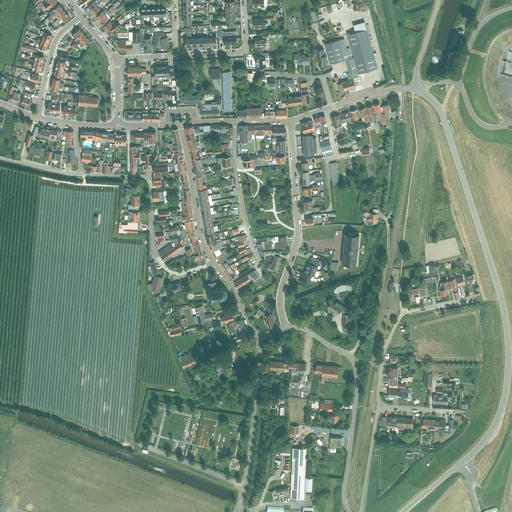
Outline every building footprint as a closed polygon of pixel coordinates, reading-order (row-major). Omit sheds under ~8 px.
[(56,0),(51,0),(44,6),(47,10),(51,7),(57,2),(56,0)] [(95,0),(94,1),(88,6),(91,10),(97,5),(99,3),(102,1),(102,0),(95,0)] [(329,2),(319,5),(319,7),(315,8),(316,13),(331,9),(329,2)] [(101,9),(100,8),(102,6),(99,3),(97,5),(91,10),(94,14),(101,9)] [(55,15),(63,8),(59,4),(50,12),(52,14),(53,13),(55,15)] [(58,18),(66,12),(63,8),(55,15),(53,17),(49,19),(51,21),(57,17),(58,18)] [(99,20),(107,13),(110,11),(109,9),(107,10),(106,8),(102,10),(95,15),(99,20)] [(108,14),(111,12),(110,11),(107,13),(99,20),(102,24),(110,17),(108,14)] [(69,16),(66,12),(58,18),(49,26),(53,30),(56,27),(55,26),(59,23),(58,22),(61,19),(63,21),(69,16)] [(265,19),(255,19),(255,27),(265,27),(265,19)] [(106,30),(113,24),(115,23),(114,22),(112,23),(110,20),(103,26),(106,30)] [(344,38),(325,44),(330,63),(345,59),(345,60),(349,73),(347,74),(349,80),(339,83),(337,76),(335,77),(336,81),(333,82),(335,89),(338,88),(339,92),(356,87),(353,78),(354,78),(358,76),(357,73),(377,67),(365,21),(354,24),(356,32),(348,34),(352,49),(354,57),(352,58),(351,52),(348,53),(344,38)] [(116,29),(114,26),(116,25),(115,23),(113,24),(106,30),(109,34),(116,29)] [(77,37),(83,32),(80,28),(72,35),(73,36),(75,35),(77,37)] [(45,33),(43,37),(50,40),(52,35),(42,30),(41,33),(43,34),(44,33),(45,33)] [(224,30),(220,30),(220,37),(224,37),(224,44),(229,43),(229,42),(237,42),(236,34),(232,34),(232,32),(224,33),(224,30)] [(80,41),(86,36),(83,32),(77,37),(77,38),(75,39),(76,40),(78,39),(80,41)] [(158,36),(157,36),(158,47),(161,47),(161,48),(168,47),(168,37),(165,37),(164,33),(157,33),(158,36)] [(262,37),(256,37),(256,46),(267,45),(266,37),(269,37),(269,33),(262,34),(262,37)] [(141,41),(144,41),(144,48),(151,48),(151,38),(144,38),(144,35),(140,35),(141,41)] [(90,40),(86,36),(80,41),(79,43),(82,47),(90,40)] [(46,50),(48,45),(37,40),(36,43),(39,44),(39,43),(40,43),(39,47),(46,50)] [(129,40),(119,40),(119,49),(132,49),(132,44),(131,42),(129,42),(129,40)] [(316,53),(318,53),(318,64),(326,64),(326,55),(324,55),(324,49),(316,49),(316,53)] [(456,58),(457,54),(450,51),(447,60),(453,62),(453,61),(454,57),(456,58)] [(258,56),(257,56),(257,67),(266,67),(265,57),(268,57),(268,52),(258,53),(258,56)] [(294,62),(299,62),(299,63),(305,63),(305,64),(310,64),(310,57),(306,57),(306,55),(299,55),(299,54),(294,54),(294,62)] [(163,76),(162,66),(155,67),(155,72),(152,72),(153,79),(159,79),(159,76),(163,76)] [(175,71),(169,72),(169,66),(162,66),(163,76),(166,76),(166,78),(175,78),(175,71)] [(128,74),(128,76),(141,76),(142,82),(150,81),(149,73),(146,73),(146,68),(141,68),(141,67),(128,67),(128,70),(126,70),(126,74),(128,74)] [(231,76),(231,71),(223,71),(220,71),(220,69),(217,69),(214,68),(212,69),(210,69),(210,77),(213,77),(213,79),(213,80),(214,82),(215,84),(214,85),(214,86),(215,87),(215,88),(216,89),(217,89),(218,89),(219,89),(220,90),(220,91),(221,92),(221,93),(221,94),(222,95),(222,96),(222,97),(222,98),(221,100),(221,101),(221,102),(222,103),(217,104),(217,102),(211,102),(211,104),(205,104),(205,107),(217,106),(220,106),(220,109),(224,109),(224,110),(225,110),(227,110),(228,110),(232,110),(231,103),(232,100),(231,98),(231,93),(232,91),(231,89),(231,80),(231,78),(231,76)] [(67,73),(65,72),(55,70),(54,75),(65,78),(67,73)] [(26,71),(25,75),(31,76),(31,80),(38,82),(39,75),(26,71)] [(0,74),(0,82),(3,83),(4,80),(8,82),(10,75),(6,74),(5,76),(0,74)] [(304,90),(308,90),(308,87),(307,87),(306,82),(300,83),(302,94),(301,94),(301,95),(302,103),(310,102),(311,102),(310,98),(309,98),(308,93),(305,93),(304,90)] [(13,91),(10,99),(18,102),(21,94),(13,91)] [(204,95),(196,95),(191,95),(191,91),(181,91),(181,95),(181,102),(199,102),(200,110),(199,110),(200,115),(206,115),(206,116),(220,115),(220,109),(220,106),(217,106),(205,107),(205,104),(205,101),(204,95)] [(24,96),(21,103),(28,105),(30,98),(27,97),(29,93),(25,92),(24,96)] [(89,95),(79,95),(78,105),(98,106),(98,97),(88,97),(89,95)] [(302,103),(301,95),(288,97),(289,105),(302,103)] [(53,112),(54,104),(55,96),(52,96),(51,103),(48,103),(47,111),(53,112)] [(69,114),(70,106),(71,99),(68,98),(67,106),(64,105),(63,113),(69,114)] [(379,111),(381,119),(384,118),(380,103),(373,105),(375,112),(379,111)] [(383,110),(384,114),(383,114),(384,118),(389,116),(388,113),(391,112),(389,104),(383,106),(384,110),(383,110)] [(372,105),(366,107),(370,120),(373,119),(376,128),(379,128),(377,121),(372,105)] [(262,107),(247,108),(247,109),(239,109),(239,118),(262,117),(262,107)] [(265,107),(265,117),(274,117),(273,107),(265,107)] [(364,116),(365,122),(369,121),(365,107),(359,109),(361,116),(364,116)] [(358,109),(350,111),(352,119),(360,117),(358,109)] [(154,110),(154,113),(154,121),(160,121),(160,117),(164,117),(164,113),(160,113),(160,110),(154,110)] [(142,120),(143,112),(143,111),(136,111),(125,111),(125,120),(142,120)] [(349,111),(339,114),(341,122),(342,125),(346,124),(346,121),(351,119),(349,111)] [(324,114),(318,116),(321,125),(320,125),(321,129),(325,128),(324,123),(327,122),(324,114)] [(333,123),(334,127),(341,125),(338,115),(332,117),(333,123)] [(311,120),(301,123),(304,133),(306,132),(306,134),(304,134),(302,134),(304,155),(314,154),(314,151),(317,151),(316,136),(313,136),(313,130),(314,130),(313,127),(314,126),(313,122),(312,122),(311,120)] [(225,130),(228,130),(229,126),(229,125),(214,125),(214,130),(221,130),(221,133),(225,133),(225,130)] [(248,139),(247,125),(238,126),(239,133),(241,133),(241,146),(248,146),(248,139)] [(256,134),(255,125),(247,125),(248,139),(252,139),(252,133),(254,133),(254,134),(256,134)] [(265,134),(265,125),(255,125),(256,134),(265,134)] [(49,139),(51,129),(36,126),(33,135),(37,136),(37,140),(39,140),(40,136),(44,137),(44,138),(49,139)] [(173,143),(169,143),(170,145),(171,150),(173,150),(173,149),(182,147),(178,129),(177,128),(172,129),(174,136),(171,137),(173,143)] [(57,130),(51,129),(49,139),(50,139),(50,138),(56,139),(56,138),(57,130)] [(75,145),(74,131),(74,130),(64,131),(64,136),(66,136),(67,145),(75,145)] [(95,139),(96,131),(81,130),(81,136),(86,136),(86,139),(95,139)] [(149,132),(143,132),(143,138),(143,139),(144,142),(144,141),(144,143),(150,143),(150,141),(152,141),(156,141),(156,131),(149,132)] [(200,133),(200,131),(195,131),(194,131),(194,132),(186,133),(186,139),(198,137),(197,133),(200,133)] [(143,132),(135,133),(135,139),(136,143),(139,142),(139,138),(143,138),(143,132)] [(114,141),(114,134),(102,133),(101,142),(105,143),(106,142),(106,140),(114,141)] [(126,145),(127,134),(116,134),(115,142),(122,142),(122,145),(126,145)] [(276,144),(276,151),(285,151),(285,144),(285,140),(278,140),(278,137),(272,138),(272,141),(276,141),(276,144)] [(195,138),(186,139),(189,149),(197,148),(198,151),(200,151),(201,150),(199,141),(196,142),(195,139),(195,138)] [(332,150),(330,140),(329,139),(324,140),(320,141),(323,153),(326,152),(329,151),(332,150)] [(30,146),(28,154),(39,156),(41,149),(30,146)] [(77,161),(75,149),(74,149),(74,146),(67,147),(67,150),(68,162),(77,161)] [(174,153),(171,153),(172,156),(174,155),(184,153),(182,147),(173,149),(173,150),(174,153)] [(90,161),(92,149),(84,148),(82,160),(90,161)] [(203,156),(201,150),(200,151),(198,151),(197,148),(189,149),(192,160),(202,158),(204,157),(204,156),(203,156)] [(139,163),(139,158),(140,158),(139,153),(131,153),(131,165),(138,165),(138,163),(139,163)] [(175,159),(173,159),(174,162),(176,162),(185,160),(184,153),(174,155),(175,159)] [(222,157),(218,157),(218,163),(223,163),(223,166),(231,165),(230,156),(222,157)] [(202,158),(192,160),(194,171),(202,169),(202,167),(203,167),(201,160),(206,159),(205,157),(204,157),(202,158)] [(312,161),(311,158),(302,159),(302,162),(301,162),(302,168),(308,168),(308,164),(312,163),(312,165),(314,164),(314,161),(312,161)] [(186,164),(185,160),(176,162),(174,162),(175,164),(177,164),(178,172),(173,172),(187,172),(186,164)] [(202,169),(194,171),(196,176),(205,174),(204,171),(204,170),(206,170),(208,169),(208,167),(204,167),(203,167),(202,167),(202,169)] [(188,180),(187,172),(173,172),(174,173),(174,175),(179,175),(179,176),(181,176),(181,180),(188,180)] [(205,179),(205,174),(196,176),(198,189),(207,188),(206,184),(203,185),(202,179),(205,179)] [(189,188),(188,180),(181,180),(175,180),(176,185),(179,185),(179,188),(180,189),(189,188)] [(319,190),(319,187),(319,184),(312,185),(312,187),(303,188),(304,194),(313,194),(313,190),(319,190)] [(191,202),(189,188),(180,189),(182,201),(186,201),(186,203),(191,202)] [(163,191),(159,191),(153,191),(154,200),(164,200),(163,191)] [(131,206),(129,206),(128,208),(139,209),(139,195),(132,195),(131,206)] [(192,215),(191,202),(186,203),(186,201),(182,201),(183,211),(184,215),(186,214),(186,215),(192,215)] [(131,213),(128,212),(128,220),(131,220),(138,221),(139,212),(131,212),(131,213)] [(365,212),(364,215),(369,215),(369,216),(368,221),(377,222),(378,213),(365,212)] [(313,217),(306,218),(306,225),(314,224),(313,221),(315,220),(315,221),(323,220),(323,217),(322,217),(321,213),(312,214),(313,217)] [(138,228),(138,221),(131,220),(128,220),(128,224),(120,224),(119,231),(138,232),(142,232),(142,228),(138,228)] [(194,228),(193,220),(185,220),(186,229),(194,228)] [(194,228),(186,229),(187,232),(183,233),(184,237),(196,233),(194,228)] [(197,239),(196,233),(184,237),(185,239),(188,238),(191,247),(185,250),(187,255),(191,253),(190,250),(192,249),(200,246),(197,239)] [(345,233),(344,247),(358,248),(359,234),(345,233)] [(213,234),(206,235),(207,242),(208,245),(218,241),(217,240),(215,241),(213,234)] [(279,241),(275,241),(276,248),(277,248),(285,247),(285,240),(286,240),(286,237),(278,238),(279,241)] [(220,241),(218,242),(218,241),(208,245),(212,251),(219,247),(220,247),(222,246),(220,241)] [(164,261),(180,249),(182,248),(179,243),(172,247),(170,249),(160,255),(164,261)] [(160,255),(170,249),(168,245),(158,252),(160,255)] [(202,253),(200,246),(192,249),(193,249),(195,255),(202,253)] [(223,251),(221,251),(219,247),(212,251),(214,256),(222,253),(226,251),(225,249),(223,250),(223,251)] [(356,265),(358,251),(343,250),(342,263),(356,265)] [(270,263),(268,268),(271,269),(271,268),(277,270),(280,263),(282,257),(280,256),(281,253),(275,251),(274,252),(273,251),(272,254),(273,254),(275,255),(272,264),(270,263)] [(228,260),(226,257),(223,252),(222,253),(214,256),(217,262),(220,265),(226,261),(227,261),(228,260)] [(204,258),(202,253),(195,255),(194,255),(196,259),(194,260),(194,261),(204,258)] [(307,263),(306,268),(313,270),(317,271),(318,267),(320,260),(313,258),(311,257),(310,261),(311,261),(310,264),(307,263)] [(227,261),(226,261),(220,265),(223,270),(234,263),(229,266),(228,264),(231,262),(229,261),(230,260),(230,259),(227,261)] [(328,259),(328,267),(336,267),(336,259),(328,259)] [(237,268),(234,263),(223,270),(227,274),(235,269),(237,268)] [(150,265),(153,275),(158,274),(155,264),(150,265)] [(303,274),(302,277),(310,279),(312,275),(315,276),(318,276),(319,271),(317,271),(313,270),(306,268),(304,274),(303,274)] [(235,269),(227,274),(231,280),(237,276),(236,275),(237,274),(235,271),(236,270),(235,269)] [(255,269),(234,283),(237,288),(253,278),(254,280),(259,277),(258,274),(255,269)] [(472,274),(466,276),(470,291),(472,290),(470,283),(472,283),(472,281),(474,280),(472,274)] [(154,284),(153,290),(159,291),(163,277),(156,276),(154,276),(152,284),(154,284)] [(463,276),(456,278),(458,285),(459,290),(461,289),(460,286),(462,286),(461,284),(465,283),(463,276)] [(453,279),(448,280),(450,287),(453,286),(454,292),(453,292),(455,299),(460,298),(458,291),(457,291),(456,285),(457,285),(455,281),(454,282),(453,279)] [(440,290),(439,290),(441,295),(448,293),(447,288),(450,287),(448,280),(442,281),(443,282),(444,288),(440,290)] [(181,286),(179,282),(170,286),(172,292),(182,288),(182,287),(182,286),(182,285),(181,286)] [(220,287),(217,288),(217,287),(216,287),(216,282),(208,283),(209,288),(208,288),(208,289),(207,289),(207,290),(208,290),(209,299),(208,299),(208,300),(209,300),(209,301),(210,301),(210,300),(214,299),(214,300),(215,300),(215,299),(218,299),(218,300),(219,300),(219,298),(222,298),(222,299),(223,299),(223,298),(225,297),(226,298),(226,297),(225,296),(226,294),(228,294),(228,293),(227,293),(226,291),(227,290),(227,289),(226,290),(224,288),(225,287),(224,286),(224,288),(221,287),(221,285),(220,285),(220,287)] [(412,300),(415,299),(416,299),(421,298),(420,296),(426,295),(424,286),(418,288),(418,287),(411,289),(413,296),(412,297),(412,300)] [(251,305),(260,301),(258,296),(248,299),(251,305)] [(335,303),(331,300),(327,307),(338,313),(339,310),(343,313),(346,307),(336,301),(335,303)] [(195,307),(192,308),(194,313),(196,313),(198,323),(206,321),(206,320),(212,318),(211,313),(204,315),(202,305),(195,307)] [(233,319),(232,313),(221,317),(223,325),(226,324),(225,321),(233,319)] [(274,326),(273,322),(274,322),(274,320),(275,319),(273,314),(271,315),(270,314),(266,316),(267,320),(265,320),(266,324),(268,324),(269,327),(274,326)] [(235,331),(237,336),(234,337),(235,340),(240,338),(239,336),(244,334),(243,329),(244,329),(242,319),(236,321),(235,320),(232,321),(234,326),(235,325),(237,331),(235,331)] [(181,333),(180,326),(169,329),(171,336),(181,333)] [(198,354),(203,352),(202,349),(207,347),(205,342),(195,345),(198,354)] [(195,350),(180,357),(182,361),(184,367),(200,361),(197,354),(195,350)] [(229,358),(228,355),(223,356),(224,360),(219,361),(220,366),(218,367),(220,373),(222,373),(233,370),(231,364),(232,364),(231,359),(230,360),(229,358)] [(289,362),(270,361),(270,369),(288,370),(289,362)] [(290,362),(289,367),(294,368),(294,372),(297,372),(305,373),(305,363),(290,362)] [(322,373),(321,375),(336,377),(337,372),(341,372),(342,367),(316,364),(315,372),(322,373)] [(205,373),(203,366),(194,369),(196,376),(205,373)] [(423,384),(431,385),(432,372),(424,371),(423,384)] [(397,384),(397,375),(389,375),(389,384),(397,384)] [(303,387),(303,379),(291,379),(291,387),(303,387)] [(397,397),(397,389),(389,388),(389,396),(397,397)] [(399,391),(398,397),(408,397),(411,397),(411,392),(408,392),(408,389),(400,389),(400,391),(399,391)] [(447,403),(448,399),(451,399),(451,398),(453,398),(453,394),(448,393),(448,395),(434,395),(434,402),(447,403)] [(331,417),(329,417),(328,420),(337,421),(338,414),(331,413),(331,417)] [(397,425),(398,417),(389,416),(388,424),(397,425)] [(398,417),(397,425),(401,425),(401,428),(406,429),(406,426),(412,426),(413,418),(398,417)] [(423,419),(423,427),(427,427),(435,428),(435,420),(423,419)] [(441,420),(435,420),(435,428),(445,429),(446,419),(442,419),(441,420)] [(291,433),(290,437),(296,437),(296,434),(298,434),(299,434),(299,425),(298,425),(291,425),(291,433)] [(329,445),(330,445),(330,450),(336,451),(336,446),(342,446),(342,438),(330,437),(329,445)] [(293,448),(291,494),(292,494),(292,495),(294,495),(295,494),(304,494),(304,489),(305,489),(305,491),(312,491),(312,478),(306,478),(305,478),(306,448),(293,448)]
